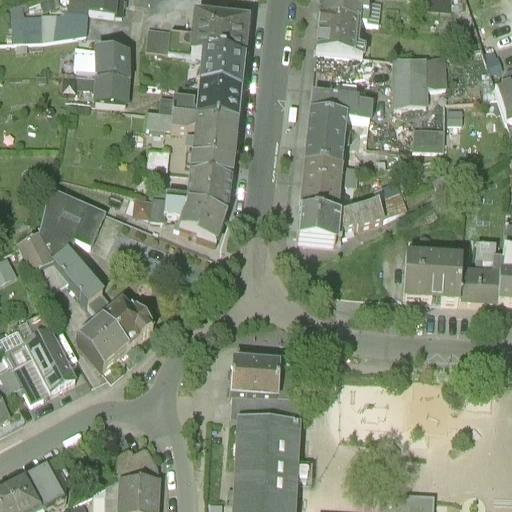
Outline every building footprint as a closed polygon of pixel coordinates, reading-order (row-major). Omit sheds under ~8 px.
[(84,16),(86,0),(70,0),(68,14),(84,16)] [(113,21),(116,0),(86,0),(84,16),(113,21)] [(369,0),(320,0),(318,25),(358,29),(366,30),(369,0)] [(67,22),(43,23),(43,26),(22,27),(23,39),(14,40),(14,49),(40,49),(84,42),(87,21),(84,16),(68,14),(67,22)] [(247,24),(196,19),(193,42),(191,63),(201,64),(242,69),(247,24)] [(358,29),(318,25),(315,59),(361,64),(362,54),(355,54),(358,29)] [(193,42),(147,37),(145,59),(191,63),(193,42)] [(126,59),(76,58),(75,77),(95,78),(95,85),(125,89),(126,59)] [(442,62),(424,63),(426,93),(443,92),(442,62)] [(424,63),(393,64),(395,114),(426,112),(426,93),(424,63)] [(242,69),(201,64),(197,97),(239,101),(242,69)] [(125,89),(95,85),(92,111),(123,114),(125,89)] [(511,90),(493,97),(504,131),(511,128),(511,90)] [(239,101),(197,97),(197,105),(173,102),(172,119),(236,126),(239,101)] [(358,101),(311,97),(309,123),(344,126),(344,127),(350,128),(370,129),(372,106),(358,105),(358,101)] [(236,126),(172,119),(171,130),(195,132),(194,147),(186,146),(185,157),(193,158),(190,182),(230,186),(236,126)] [(143,120),(143,137),(165,137),(165,120),(143,120)] [(344,126),(309,123),(305,168),(341,171),(344,132),(349,132),(350,128),(344,127),(344,126)] [(440,135),(410,134),(409,157),(440,158),(440,135)] [(341,171),(305,168),(300,220),(338,223),(341,171)] [(230,186),(190,182),(188,201),(166,198),(164,207),(187,209),(226,221),(230,186)] [(104,223),(48,200),(37,247),(17,257),(32,285),(52,275),(62,266),(67,266),(73,251),(89,258),(104,223)] [(226,221),(187,209),(164,207),(162,224),(180,226),(177,236),(191,241),(191,243),(217,252),(226,221)] [(338,223),(300,220),(296,251),(338,254),(340,234),(343,243),(380,229),(373,211),(338,223)] [(511,232),(500,231),(499,253),(497,280),(511,280),(511,232)] [(499,253),(476,251),(474,278),(497,280),(499,253)] [(131,314),(126,318),(121,312),(112,319),(100,306),(100,305),(67,266),(62,266),(52,275),(100,330),(127,361),(152,339),(131,314)] [(459,269),(405,266),(402,309),(456,313),(458,278),(459,269)] [(474,278),(458,278),(456,313),(495,315),(497,280),(474,278)] [(511,280),(497,280),(495,315),(511,315),(511,280)] [(127,361),(100,330),(76,351),(103,382),(127,361)] [(74,393),(40,331),(15,344),(23,358),(3,368),(10,380),(11,383),(21,378),(31,372),(49,407),(74,393)] [(300,376),(232,372),(229,407),(255,409),(298,412),(300,376)] [(21,378),(11,383),(23,405),(33,400),(21,378)] [(11,383),(10,380),(0,385),(0,389),(3,396),(0,397),(0,402),(4,410),(10,407),(12,411),(23,405),(11,383)] [(255,409),(253,433),(237,432),(232,511),(292,511),(298,412),(255,409)] [(0,412),(0,432),(8,428),(0,412)] [(157,478),(147,461),(142,459),(133,464),(130,461),(127,460),(117,466),(115,489),(116,489),(157,491),(157,478)] [(59,482),(44,476),(41,477),(60,511),(62,511),(66,492),(68,491),(63,480),(59,482)] [(60,511),(41,477),(1,499),(8,511),(60,511)] [(157,491),(116,489),(106,495),(106,511),(156,511),(159,491),(157,491)] [(8,511),(1,499),(0,499),(0,511),(8,511)] [(432,511),(433,506),(381,503),(380,511),(432,511)]
